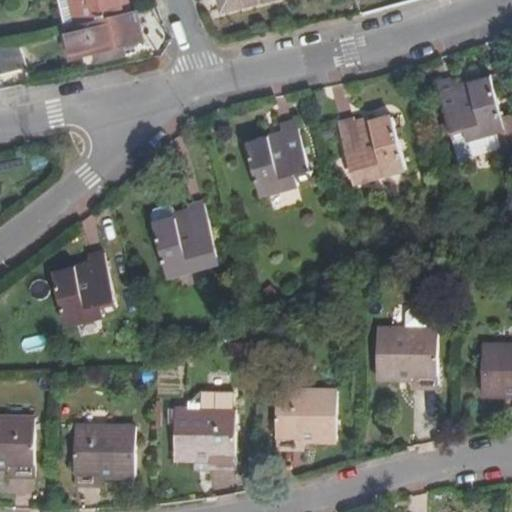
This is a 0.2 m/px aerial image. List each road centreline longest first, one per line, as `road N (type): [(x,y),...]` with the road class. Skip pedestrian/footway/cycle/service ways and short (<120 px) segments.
road 1 (residential): [(511,1),(346,54),(201,87)]
road 2 (residential): [(231,511),(465,464),(511,463)]
road 3 (residential): [(0,251),(201,87)]
road 4 (residential): [(201,87),(0,129)]
